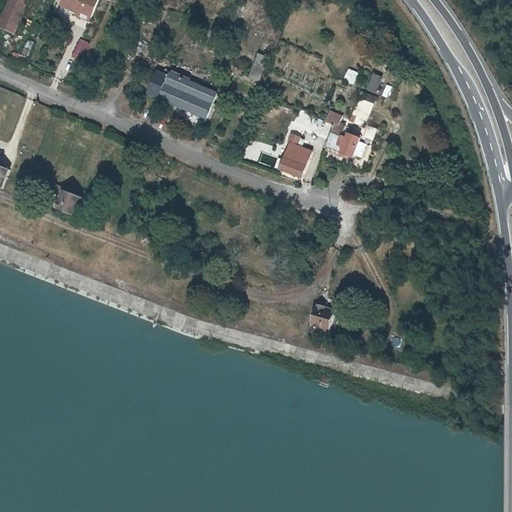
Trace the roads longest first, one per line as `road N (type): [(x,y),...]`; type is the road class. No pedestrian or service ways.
road 1 (residential): [(325,207),(0,71)]
road 2 (secondary): [(411,0),(454,61),(500,181)]
